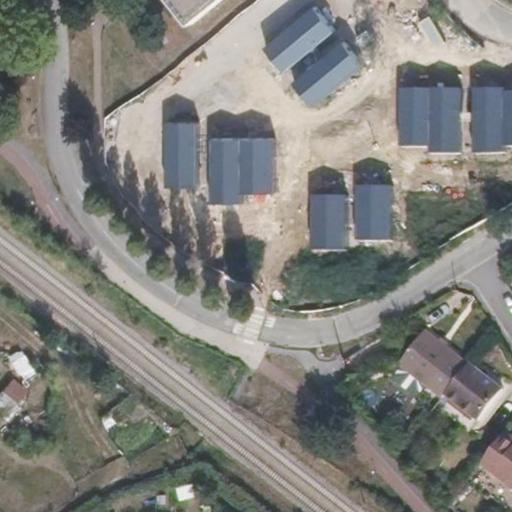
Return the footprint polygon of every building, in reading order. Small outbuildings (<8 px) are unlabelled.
[(174,0),(193,22),(220,0),(174,0)] [(333,30),(314,7),(262,48),(282,72),(333,30)] [(363,69),(342,42),(290,84),(310,111),(363,69)] [(434,88),(405,88),(404,145),(431,147),(434,88)] [(431,147),(432,155),(465,154),(465,91),(434,88),(431,147)] [(507,90),(477,90),(478,152),(507,152),(507,147),(507,94),(507,90)] [(199,121),(165,121),(164,186),(197,185),(199,121)] [(246,137),(213,138),(213,202),(245,202),(245,193),(246,137)] [(276,137),(246,137),(245,193),(278,193),(276,137)] [(388,185),(358,186),(362,240),(391,239),(388,185)] [(319,200),(310,203),(310,251),(351,250),(349,198),(321,196),(319,200)] [(397,369),(441,401),(444,397),(466,366),(421,334),(397,369)] [(34,374),(21,353),(8,359),(19,380),(34,374)] [(466,366),(444,397),(478,421),(501,388),(468,364),(466,366)] [(24,391),(11,378),(0,392),(0,393),(15,404),(24,391)] [(511,433),(506,430),(482,461),(511,482),(511,433)]
